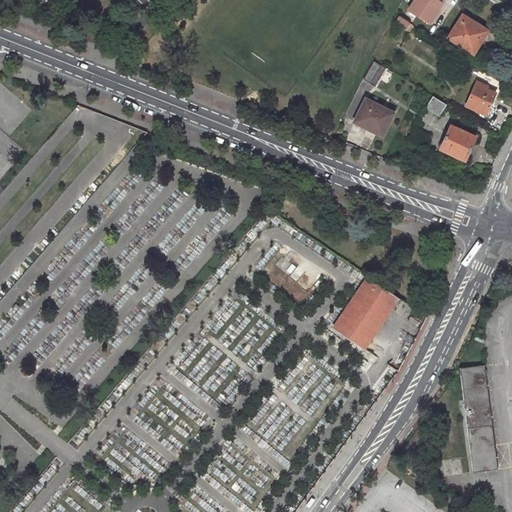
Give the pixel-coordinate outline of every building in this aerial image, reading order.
[(25,0),(38,12),(48,0),(25,0)] [(414,0),(408,10),(430,23),(442,1),(440,0),(414,0)] [(487,28),(461,12),(447,36),(473,52),(487,28)] [(394,22),(403,27),(407,21),(398,15),(394,22)] [(403,27),(408,30),(412,24),(407,21),(403,27)] [(375,86),(385,69),(374,61),(364,79),(375,86)] [(484,84),(475,80),(465,104),(485,114),(494,92),(484,87),(484,84)] [(354,120),(370,128),(368,130),(383,138),(394,114),(365,100),(354,120)] [(455,110),(440,100),(434,109),(449,118),(455,110)] [(353,123),(368,130),(370,128),(354,120),(353,123)] [(68,135),(75,141),(82,133),(79,131),(81,128),(83,129),(85,127),(79,122),(68,135)] [(475,135),(450,124),(440,147),(465,159),(475,135)] [(435,143),(420,133),(414,143),(429,152),(435,143)] [(368,277),(333,326),(364,348),(398,298),(368,277)] [(499,471),(485,367),(458,370),(471,474),(499,471)]
